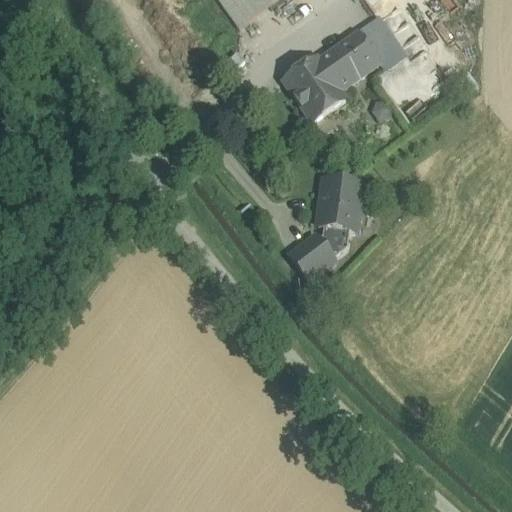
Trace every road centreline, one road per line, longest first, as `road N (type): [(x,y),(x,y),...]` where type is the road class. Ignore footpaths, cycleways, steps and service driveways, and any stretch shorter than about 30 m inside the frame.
road 1 (unclassified): [(39,0),(153,184),(301,368),(452,511)]
road 2 (track): [(168,203),(0,386)]
